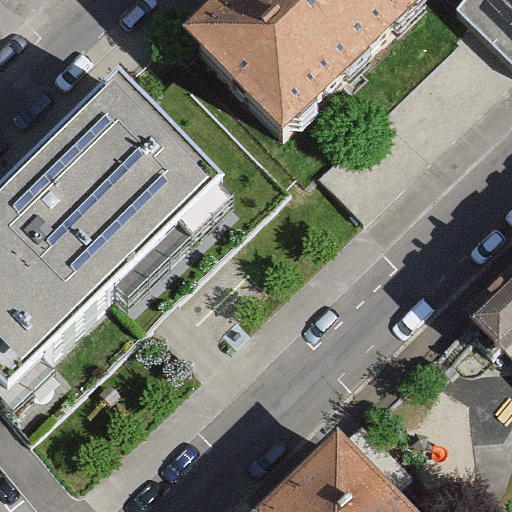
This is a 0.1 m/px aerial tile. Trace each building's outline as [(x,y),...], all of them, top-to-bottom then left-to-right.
[(252,0),(186,64),(284,163),(437,15),(422,0),(252,0)] [(511,0),(480,0),(464,16),(456,24),(471,39),(511,81),(511,0)] [(511,81),(471,39),(319,182),(367,232),(511,95),(511,81)] [(124,101),(0,222),(0,377),(25,403),(58,371),(119,312),(129,322),(237,217),(124,101)] [(511,291),(459,342),(503,388),(511,379),(511,291)] [(363,431),(338,455),(389,509),(415,484),(363,431)] [(338,455),(277,511),(392,511),(389,509),(338,455)]
